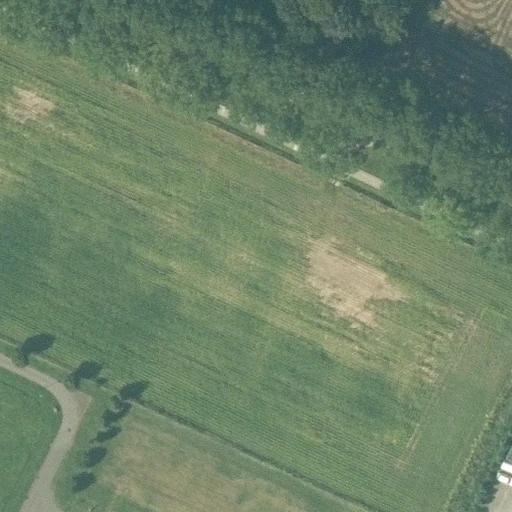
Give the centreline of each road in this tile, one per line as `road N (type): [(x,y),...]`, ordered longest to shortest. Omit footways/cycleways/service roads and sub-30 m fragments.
road 1 (tertiary): [(511,195),(97,0)]
road 2 (residential): [(0,361),(80,399),(32,505)]
